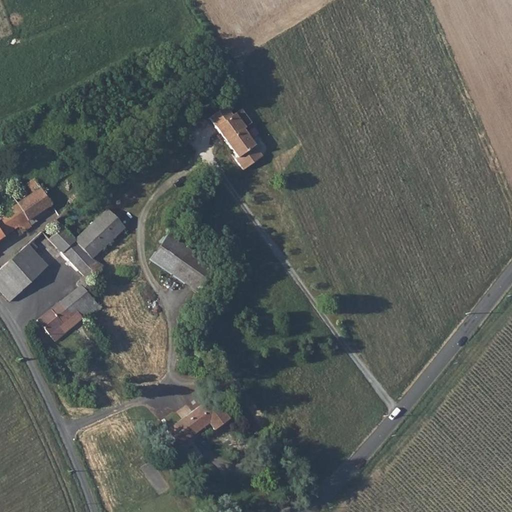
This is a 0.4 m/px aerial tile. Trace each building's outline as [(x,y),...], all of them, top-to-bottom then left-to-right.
[(204,113),(208,119),(224,107),(220,101),(204,113)] [(224,107),(208,119),(215,128),(231,116),(224,107)] [(240,109),(234,114),(244,128),(251,123),(240,109)] [(242,130),(244,128),(234,114),(231,116),(215,128),(236,158),(234,159),(243,170),(262,156),(242,130)] [(23,185),(10,194),(17,204),(39,188),(33,178),(23,185)] [(17,204),(0,215),(0,238),(17,227),(22,233),(31,227),(30,226),(53,209),(39,188),(17,204)] [(60,227),(48,239),(83,276),(89,281),(100,268),(91,259),(124,228),(107,210),(74,241),(60,227)] [(214,268),(166,235),(149,260),(196,293),(214,268)] [(37,248),(31,241),(0,268),(0,292),(9,302),(46,266),(33,252),(37,248)] [(79,287),(36,321),(54,342),(82,318),(84,321),(99,307),(91,299),(96,295),(91,290),(95,287),(89,281),(83,276),(76,284),(79,287)] [(212,431),(228,419),(211,397),(165,431),(176,446),(206,423),(212,431)]
